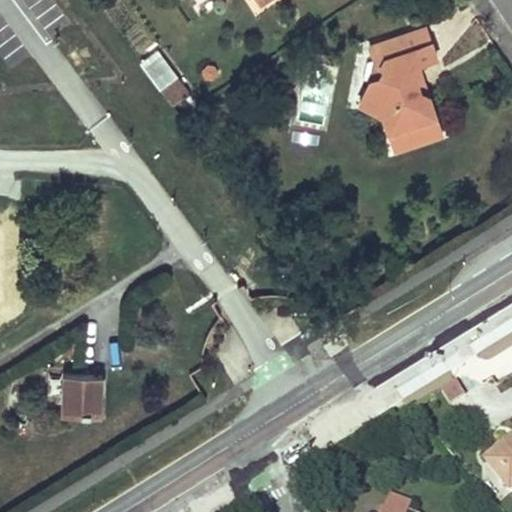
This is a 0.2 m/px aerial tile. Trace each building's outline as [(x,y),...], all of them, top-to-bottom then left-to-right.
[(417,64),(426,61),(435,57),(425,27),(368,45),(374,61),(381,64),(377,75),(366,80),(356,102),(381,109),(395,150),(441,135),(428,96),(419,94),(415,83),(423,80),(417,64)] [(160,53),(143,66),(158,86),(174,73),(160,53)] [(381,64),(374,61),(366,80),(377,75),(381,64)] [(170,103),(187,90),(174,73),(158,86),(170,103)] [(419,94),(428,96),(423,80),(415,83),(419,94)] [(98,413),(99,394),(99,375),(62,374),(61,412),(98,413)] [(467,390),(457,377),(441,389),(451,402),(467,390)] [(511,436),(485,460),(511,492),(511,436)] [(381,511),(406,511),(409,505),(387,497),(381,511)]
